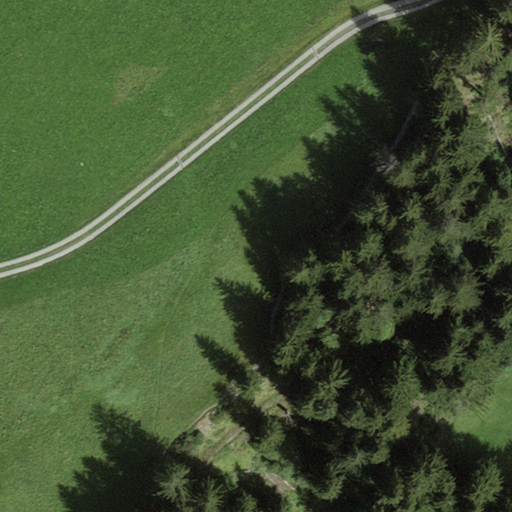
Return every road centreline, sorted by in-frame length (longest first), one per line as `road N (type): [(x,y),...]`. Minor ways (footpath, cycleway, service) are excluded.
road 1 (track): [(0,473),(225,299),(279,171),(397,8)]
road 2 (track): [(397,8),(351,25),(92,234),(0,269)]
